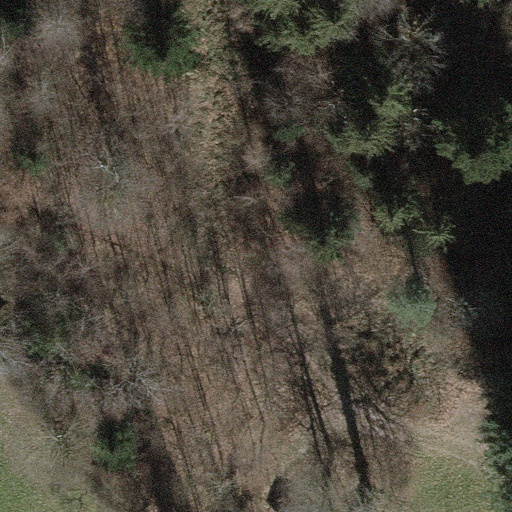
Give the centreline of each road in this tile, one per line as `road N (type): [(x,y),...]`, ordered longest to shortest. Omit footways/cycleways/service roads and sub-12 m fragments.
road 1 (track): [(0,182),(204,263),(295,332),(337,405)]
road 2 (track): [(337,405),(509,478)]
